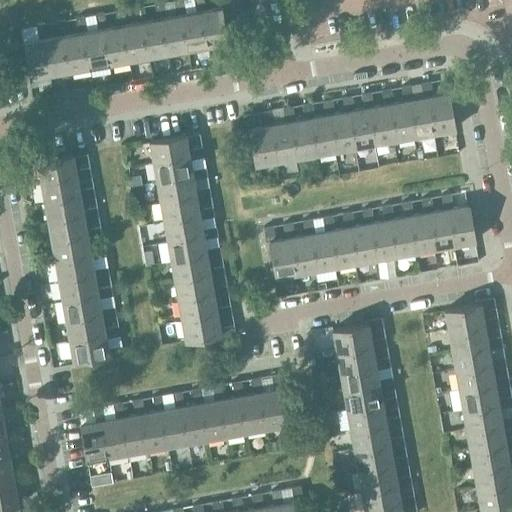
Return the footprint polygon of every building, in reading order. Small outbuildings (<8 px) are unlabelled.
[(174,0),(176,13),(166,15),(162,16),(168,52),(188,48),(182,12),(185,11),(183,0),(174,0)] [(194,0),(196,9),(185,11),(182,12),(188,48),(208,45),(202,8),(205,8),(203,0),(194,0)] [(214,0),(216,6),(205,8),(202,8),(208,45),(228,41),(221,5),(225,5),(223,0),(214,0)] [(157,16),(146,18),(142,19),(149,56),(168,52),(162,16),(166,15),(163,1),(154,2),(157,16)] [(137,20),(126,22),(122,23),(129,59),(149,56),(142,19),(146,18),(144,4),(135,6),(137,20)] [(117,24),(107,26),(102,26),(109,63),(129,59),(122,23),(126,22),(124,8),(115,9),(117,24)] [(98,27),(87,29),(83,30),(89,66),(109,63),(102,26),(107,26),(104,11),(95,13),(98,27)] [(78,31),(67,33),(63,33),(69,70),(89,66),(83,30),(87,29),(84,15),(76,16),(78,31)] [(58,34),(48,36),(43,37),(49,73),(69,70),(63,33),(67,33),(65,18),(56,20),(58,34)] [(43,37),(48,36),(45,22),(36,23),(39,38),(23,41),(29,77),(49,73),(43,37)] [(421,82),(423,95),(428,95),(435,132),(454,128),(448,91),(433,94),(430,80),(421,82)] [(401,85),(404,99),(408,98),(415,135),(435,132),(428,95),(423,95),(413,97),(410,84),(401,85)] [(381,89),(384,103),(388,102),(395,139),(415,135),(408,98),(404,99),(393,101),(391,87),(381,89)] [(362,92),(364,106),(368,106),(375,142),(395,139),(388,102),(384,103),(374,105),(371,91),(362,92)] [(342,96),(344,110),(348,109),(355,146),(375,142),(368,106),(364,106),(354,108),(351,94),(342,96)] [(322,100),(325,113),(329,113),(335,149),(355,146),(348,109),(344,110),(334,112),(331,98),(322,100)] [(302,103),(305,117),(309,116),(315,153),(335,149),(329,113),(325,113),(314,115),(312,102),(302,103)] [(283,107),(285,121),(289,120),(295,157),(315,153),(309,116),(305,117),(295,119),(292,105),(283,107)] [(263,110),(265,124),(269,124),(275,160),(295,157),(289,120),(285,121),(275,123),(272,109),(263,110)] [(269,124),(265,124),(255,126),(252,112),(243,114),(246,128),(249,128),(256,164),(275,160),(269,124)] [(149,140),(152,160),(189,153),(190,158),(204,156),(202,146),(189,149),(186,133),(149,140)] [(152,160),(156,180),(193,173),(193,178),(207,176),(206,166),(192,169),(190,158),(189,153),(152,160)] [(37,160),(40,180),(77,174),(78,178),(91,176),(90,166),(76,169),(74,154),(37,160)] [(156,180),(160,200),(196,193),(197,198),(211,195),(209,186),(195,188),(193,178),(193,173),(156,180)] [(40,180),(44,200),(80,194),(81,198),(95,196),(93,186),(79,189),(78,178),(77,174),(40,180)] [(441,194),(443,208),(448,207),(455,244),(475,240),(468,203),(453,206),(450,192),(441,194)] [(160,200),(163,220),(200,213),(200,217),(214,215),(213,206),(199,208),(197,198),(196,193),(160,200)] [(44,200),(47,220),(84,213),(85,218),(98,215),(97,206),(83,208),(81,198),(80,194),(44,200)] [(421,197),(424,211),(428,210),(435,247),(455,244),(448,207),(443,208),(433,209),(431,196),(421,197)] [(401,201),(404,215),(408,214),(415,251),(435,247),(428,210),(424,211),(413,213),(411,199),(401,201)] [(382,205),(384,218),(388,218),(395,254),(415,251),(408,214),(404,215),(394,217),(391,203),(382,205)] [(362,208),(364,222),(369,221),(375,258),(395,254),(388,218),(384,218),(374,220),(371,206),(362,208)] [(342,212),(345,226),(349,225),(355,262),(375,258),(369,221),(364,222),(354,224),(352,210),(342,212)] [(47,220),(51,240),(87,233),(88,238),(102,235),(100,226),(87,228),(85,218),(84,213),(47,220)] [(163,220),(167,240),(203,233),(204,237),(218,235),(216,225),(202,228),(200,217),(200,213),(163,220)] [(322,215),(325,229),(329,228),(335,265),(355,262),(349,225),(345,226),(334,227),(332,214),(322,215)] [(303,219),(305,233),(309,232),(315,269),(335,265),(329,228),(325,229),(315,231),(312,217),(303,219)] [(283,223),(285,236),(289,236),(296,272),(315,269),(309,232),(305,233),(295,235),(292,221),(283,223)] [(289,236),(285,236),(275,238),(273,224),(263,226),(266,240),(269,240),(276,276),(296,272),(289,236)] [(51,240),(54,260),(91,253),(92,257),(106,255),(104,245),(90,248),(88,238),(87,233),(51,240)] [(167,240),(170,259),(207,253),(207,257),(221,255),(220,245),(206,248),(204,237),(203,233),(167,240)] [(54,260),(58,280),(95,273),(95,277),(109,275),(107,265),(94,268),(92,257),(91,253),(54,260)] [(170,259),(174,279),(210,273),(211,277),(225,274),(223,265),(209,267),(207,257),(207,253),(170,259)] [(58,280),(62,300),(98,293),(99,297),(113,294),(111,285),(97,288),(95,277),(95,273),(58,280)] [(174,279),(177,299),(214,293),(215,297),(228,294),(227,285),(213,287),(211,277),(210,273),(174,279)] [(62,300),(65,319),(102,313),(102,317),(116,314),(115,305),(101,307),(99,297),(98,293),(62,300)] [(177,299),(181,319),(217,313),(218,316),(232,314),(230,304),(216,307),(215,297),(214,293),(177,299)] [(444,309),(448,329),(484,322),(484,319),(482,308),(496,306),(494,296),(480,299),(480,302),(444,309)] [(65,319),(69,339),(105,333),(106,336),(120,334),(118,324),(104,327),(102,317),(102,313),(65,319)] [(217,313),(181,319),(184,339),(221,333),(221,336),(235,334),(234,324),(220,327),(218,316),(217,313)] [(332,329),(335,349),(372,342),(372,339),(370,328),(383,326),(382,316),(367,319),(368,322),(332,329)] [(448,329),(451,349),(488,342),(487,338),(485,328),(499,325),(497,316),(484,319),(484,322),(448,329)] [(105,333),(69,339),(72,359),(109,353),(109,356),(123,354),(122,344),(108,347),(106,336),(105,333)] [(335,349),(339,369),(376,362),(375,358),(373,348),(387,345),(385,336),(372,339),(372,342),(335,349)] [(451,349),(455,369),(491,362),(491,358),(489,348),(503,345),(501,336),(487,338),(488,342),(451,349)] [(455,369),(458,388),(495,382),(494,378),(492,367),(506,365),(505,355),(491,358),(491,362),(455,369)] [(339,369),(343,389),(379,382),(379,378),(377,368),(391,365),(389,356),(375,358),(376,362),(339,369)] [(273,388),(263,390),(259,390),(266,427),(286,423),(279,387),(283,386),(280,372),(271,374),(273,388)] [(343,389),(346,408),(383,402),(382,398),(380,387),(394,385),(393,375),(379,378),(379,382),(343,389)] [(458,388),(462,408),(499,402),(498,397),(496,387),(510,385),(508,375),(494,378),(495,382),(458,388)] [(253,391),(243,393),(239,394),(246,430),(266,427),(259,390),(263,390),(260,376),(251,378),(253,391)] [(234,395),(223,397),(220,397),(226,434),(246,430),(239,394),(243,393),(241,379),(231,381),(234,395)] [(214,398),(204,400),(200,401),(206,438),(226,434),(220,397),(223,397),(221,383),(211,385),(214,398)] [(194,402),(184,404),(180,405),(186,441),(206,438),(200,401),(204,400),(201,387),(192,388),(194,402)] [(174,406),(164,407),(160,408),(166,445),(186,441),(180,405),(184,404),(181,390),(172,392),(174,406)] [(155,409),(144,411),(140,412),(147,448),(166,445),(160,408),(164,407),(162,394),(152,395),(155,409)] [(346,408),(350,428),(387,422),(386,417),(384,407),(398,405),(396,395),(382,398),(383,402),(346,408)] [(462,408),(465,428),(502,422),(502,417),(500,407),(511,404),(511,396),(511,395),(498,397),(499,402),(462,408)] [(135,413),(125,415),(120,415),(127,452),(147,448),(140,412),(144,411),(142,397),(132,399),(135,413)] [(115,416),(105,418),(100,419),(107,455),(127,452),(120,415),(125,415),(122,401),(113,402),(115,416)] [(100,419),(105,418),(102,404),(93,406),(95,420),(80,422),(87,459),(107,455),(100,419)] [(350,428),(353,448),(390,442),(390,437),(388,427),(401,424),(400,415),(386,417),(387,422),(350,428)] [(465,428),(469,448),(506,441),(505,437),(503,427),(511,425),(511,415),(502,417),(502,422),(465,428)] [(0,431),(0,456),(10,455),(6,430),(0,431)] [(353,448),(357,468),(394,461),(393,457),(391,447),(405,444),(403,435),(390,437),(390,442),(353,448)] [(469,448),(473,468),(509,461),(509,457),(507,446),(511,445),(511,435),(505,437),(506,441),(469,448)] [(357,468),(360,488),(398,481),(397,477),(395,466),(409,464),(407,454),(393,457),(394,461),(357,468)] [(0,456),(0,481),(15,479),(10,455),(0,456)] [(473,468),(476,488),(511,481),(511,475),(510,466),(511,465),(511,456),(509,457),(509,461),(473,468)] [(360,488),(364,508),(401,501),(400,496),(398,486),(412,484),(410,474),(397,477),(398,481),(360,488)] [(0,507),(18,504),(19,504),(15,479),(0,481),(0,507)] [(511,481),(476,488),(480,508),(511,501),(511,481)] [(293,500),(283,502),(279,502),(281,511),(301,511),(299,499),(303,498),(300,484),(291,486),(293,500)] [(274,503),(263,505),(259,506),(260,511),(281,511),(279,502),(283,502),(281,488),(271,490),(274,503)] [(254,507),(244,509),(240,510),(240,511),(260,511),(259,506),(263,505),(261,492),(251,493),(254,507)] [(401,501),(364,508),(364,511),(403,511),(402,506),(416,503),(414,494),(400,496),(401,501)] [(234,511),(226,511),(240,511),(240,510),(244,509),(241,495),(232,497),(234,511)] [(213,511),(223,511),(221,499),(212,500),(213,511)] [(193,511),(203,511),(202,502),(192,504),(193,511)]
